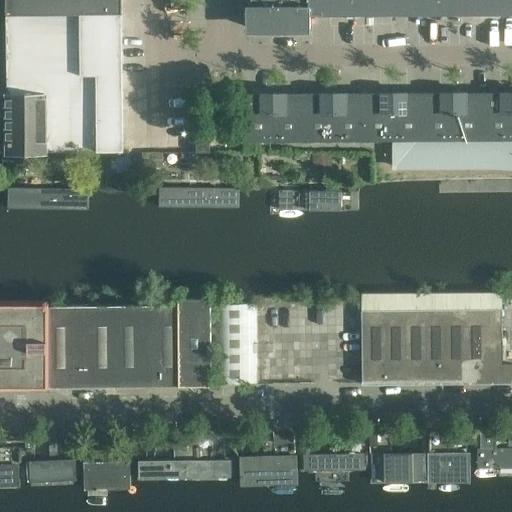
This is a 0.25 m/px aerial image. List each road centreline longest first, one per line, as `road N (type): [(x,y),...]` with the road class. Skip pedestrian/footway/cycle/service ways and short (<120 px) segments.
road 1 (residential): [(0,408),(511,403)]
road 2 (residential): [(214,56),(511,56)]
